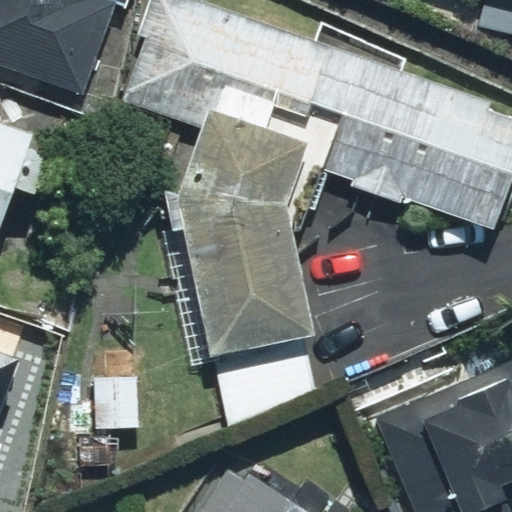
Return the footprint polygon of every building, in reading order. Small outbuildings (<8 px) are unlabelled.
[(0,0),(0,70),(84,99),(111,18),(99,14),(103,0),(0,0)] [(511,208),(511,116),(234,0),(171,0),(146,60),(219,90),(176,230),(226,426),(322,386),(285,213),(305,166),(496,246),(511,208)] [(511,0),(493,0),(487,29),(511,34),(511,0)] [(0,218),(29,140),(0,128),(0,218)] [(511,366),(383,414),(418,511),(504,511),(495,487),(511,480),(511,366)] [(304,511),(230,465),(200,511),(304,511)]
